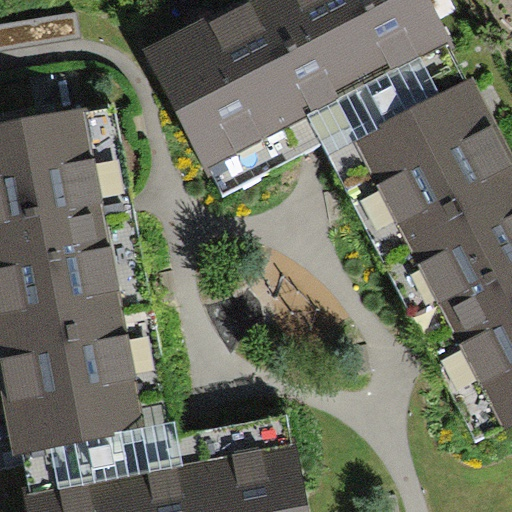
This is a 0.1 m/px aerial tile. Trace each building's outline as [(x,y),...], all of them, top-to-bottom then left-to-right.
[(252,0),(147,53),(224,200),(321,150),(328,165),(468,95),(418,0),(252,0)] [(76,14),(0,26),(0,50),(80,38),(76,14)] [(511,430),(511,160),(477,90),(468,95),(328,165),(473,451),(511,430)] [(115,105),(0,125),(0,399),(11,460),(23,458),(175,430),(115,105)] [(175,430),(23,458),(32,511),(305,511),(286,409),(175,430)]
